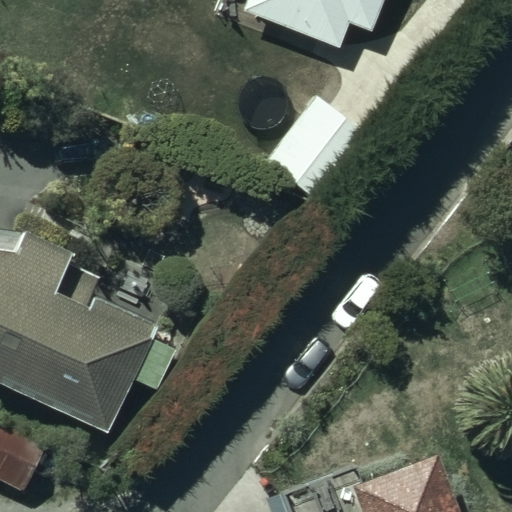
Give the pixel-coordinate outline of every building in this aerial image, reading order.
[(248,0),(240,22),(332,59),(343,32),(370,42),(386,0),(248,0)] [(361,142),(314,107),(267,171),(314,206),(361,142)] [(7,272),(0,270),(0,402),(100,447),(124,394),(150,405),(167,368),(144,358),(149,347),(83,317),(94,290),(64,277),(67,270),(18,249),(7,272)] [(52,455),(0,430),(0,488),(30,502),(52,455)] [(447,511),(434,474),(348,504),(351,511),(447,511)]
